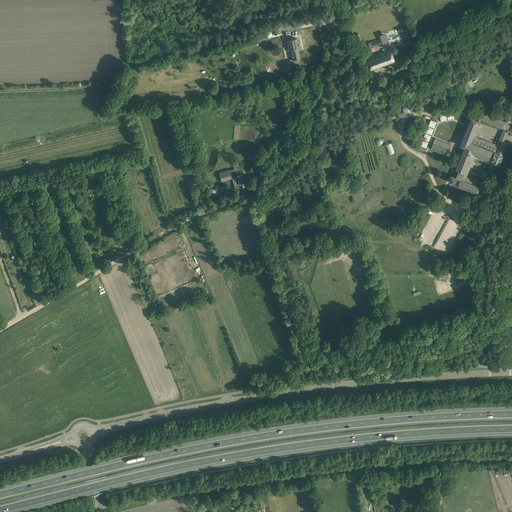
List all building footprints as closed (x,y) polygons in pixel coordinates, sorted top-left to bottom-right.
[(267,37),(267,33),(252,37),(254,45),(260,43),(259,39),(267,37)] [(289,47),(287,47),(288,51),(290,51),(292,59),(290,60),(289,60),(290,64),(291,64),(290,64),(299,62),(299,58),(300,58),(298,50),(300,50),(299,45),(297,46),(296,39),(296,38),(287,40),(289,47)] [(394,62),(390,50),(366,59),(370,70),(394,62)] [(413,66),(410,62),(403,66),(406,71),(413,66)] [(426,62),(416,66),(419,74),(429,70),(426,62)] [(265,74),(287,74),(287,65),(281,65),(264,66),(265,74)] [(433,99),(428,96),(419,107),(423,111),(433,99)] [(504,142),(505,138),(501,137),(497,146),(482,140),(482,139),(478,138),(475,137),(480,124),(482,120),(504,128),(506,122),(487,115),(489,110),(483,108),(478,120),(471,118),(461,145),(465,147),(456,169),(457,169),(454,176),(452,175),(449,182),(474,191),(479,193),(482,184),(466,177),(474,156),(498,166),(499,163),(500,163),(501,161),(502,161),(503,160),(504,159),(503,157),(502,157),(503,155),(502,154),(507,143),(504,142)] [(450,144),(435,138),(431,149),(446,155),(450,144)] [(391,143),(385,145),(389,154),(395,152),(391,143)] [(249,154),(247,154),(248,159),(250,158),(252,163),(258,161),(255,151),(249,154)] [(229,170),(219,173),(219,174),(222,181),(232,178),(235,189),(236,189),(246,186),(244,181),(242,174),(241,174),(239,167),(237,163),(233,165),(234,169),(230,170),(229,170)] [(226,187),(226,186),(217,188),(218,194),(226,192),(226,194),(229,193),(228,187),(226,187)] [(384,493),(380,490),(375,495),(379,498),(384,493)]
